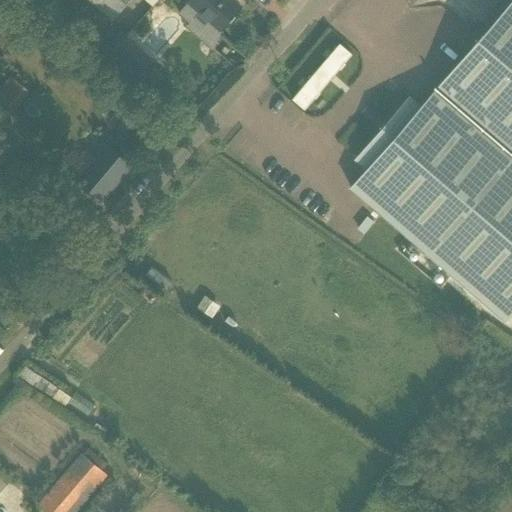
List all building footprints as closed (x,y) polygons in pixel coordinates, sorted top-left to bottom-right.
[(88,0),(112,20),(130,0),(88,0)] [(190,0),(189,2),(220,29),(240,6),(233,0),(190,0)] [(367,168),(350,187),(506,321),(511,314),(511,0),(421,106),(409,96),(355,158),(367,168)] [(121,60),(135,44),(125,35),(116,26),(101,42),(111,51),(121,60)] [(340,44),(292,100),(305,110),(352,54),(340,44)] [(0,87),(0,117),(5,122),(32,91),(13,73),(0,87)] [(126,134),(142,113),(124,101),(109,122),(126,134)] [(311,121),(296,141),(333,171),(349,152),(311,121)] [(87,148),(67,169),(69,171),(60,182),(61,183),(72,192),(81,181),(102,199),(131,165),(105,143),(95,155),(87,148)] [(35,182),(47,168),(23,147),(10,162),(35,182)] [(145,275),(166,289),(171,281),(151,267),(145,275)] [(220,307),(204,296),(197,308),(212,318),(220,307)] [(81,453),(37,504),(46,511),(76,511),(108,476),(102,470),(107,464),(88,448),(83,454),(81,453)]
